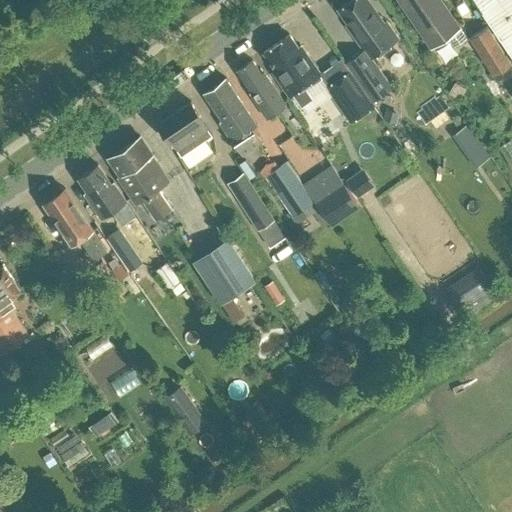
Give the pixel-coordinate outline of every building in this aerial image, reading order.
[(366,0),(349,0),(339,7),(350,22),(347,25),(364,49),(370,57),(398,38),(386,21),(383,24),(366,0)] [(440,0),(397,0),(430,47),(459,27),(440,0)] [(511,0),(477,0),(511,53),(511,0)] [(511,63),(486,26),(468,38),(495,77),(496,76),(502,83),(511,75),(511,63)] [(301,105),(312,98),(303,85),(321,73),(307,53),(304,55),(289,34),(263,52),(276,69),(273,71),(288,94),(292,92),(301,105)] [(364,49),(346,62),(354,73),(372,100),(390,87),(372,61),(370,57),(364,49)] [(252,60),(237,70),(251,91),(249,92),(266,118),(286,104),(264,72),(262,74),(252,60)] [(368,97),(351,70),(328,85),(346,111),(368,97)] [(224,130),(242,156),(261,143),(251,128),(256,125),(225,78),(203,93),(227,128),(224,130)] [(198,144),(212,135),(191,102),(157,124),(171,144),(172,143),(177,150),(195,139),(198,144)] [(385,111),(383,119),(395,123),(398,114),(385,111)] [(466,124),(455,132),(461,141),(472,133),(466,124)] [(154,159),(139,136),(106,157),(120,178),(118,179),(136,205),(142,201),(155,220),(172,209),(159,189),(170,182),(155,158),(154,159)] [(511,137),(502,144),(511,160),(511,137)] [(264,176),(292,216),(313,201),(285,161),(264,176)] [(113,181),(111,182),(99,164),(78,178),(86,191),(84,193),(101,219),(127,202),(113,181)] [(370,165),(351,175),(361,192),(379,182),(370,165)] [(227,181),(258,229),(274,219),(244,171),(227,181)] [(343,182),(315,201),(328,221),(357,201),(343,182)] [(81,237),(95,259),(106,252),(92,230),(65,189),(43,203),(70,243),(77,239),(81,237)] [(142,261),(119,229),(107,237),(129,269),(142,261)] [(228,238),(193,261),(219,302),(208,309),(217,322),(229,315),(221,302),(255,280),(228,238)] [(157,269),(171,290),(182,282),(169,262),(157,269)] [(121,264),(113,270),(119,278),(126,273),(121,264)] [(445,286),(460,308),(492,286),(477,264),(445,286)] [(0,353),(0,354),(29,334),(6,301),(20,291),(3,265),(0,266),(0,353)] [(267,283),(277,299),(286,293),(275,277),(267,283)] [(416,337),(426,351),(451,334),(441,320),(416,337)] [(137,373),(118,383),(123,392),(142,382),(137,373)] [(166,397),(193,436),(210,424),(184,385),(166,397)] [(101,431),(122,420),(117,409),(96,421),(101,431)] [(248,429),(255,439),(274,425),(266,414),(248,429)] [(67,451),(73,462),(91,450),(85,440),(67,451)]
